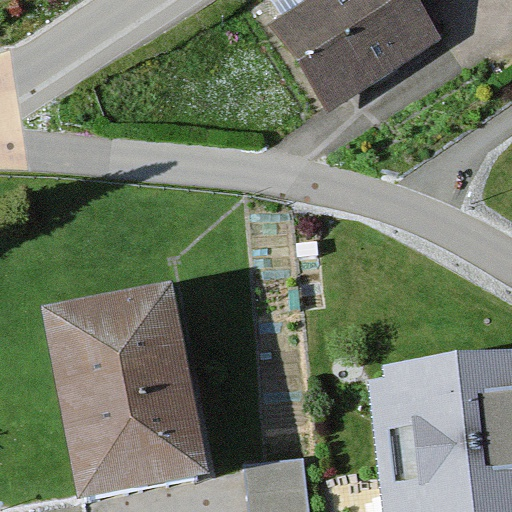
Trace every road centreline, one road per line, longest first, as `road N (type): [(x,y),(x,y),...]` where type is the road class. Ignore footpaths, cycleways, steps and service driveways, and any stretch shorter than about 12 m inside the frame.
road 1 (residential): [(0,140),(346,191),(448,227),(511,264)]
road 2 (residential): [(180,0),(0,116)]
